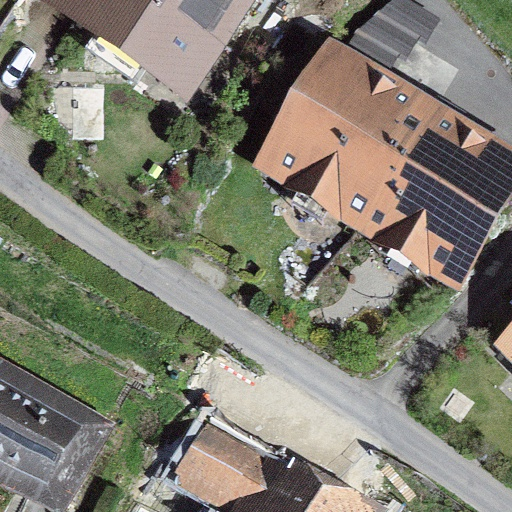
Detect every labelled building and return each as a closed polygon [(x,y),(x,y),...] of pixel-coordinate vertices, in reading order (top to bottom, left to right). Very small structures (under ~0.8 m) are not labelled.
[(88,0),(106,12),(85,41),(198,121),(282,4),(276,0),(88,0)] [(358,231),(429,109),(342,58),(270,179),(358,231)] [(511,157),(429,109),(358,231),(472,297),(511,229),(511,157)] [(0,490),(40,511),(70,511),(111,438),(0,377),(0,490)] [(390,511),(391,511),(280,452),(272,468),(216,438),(183,500),(206,511),(390,511)]
